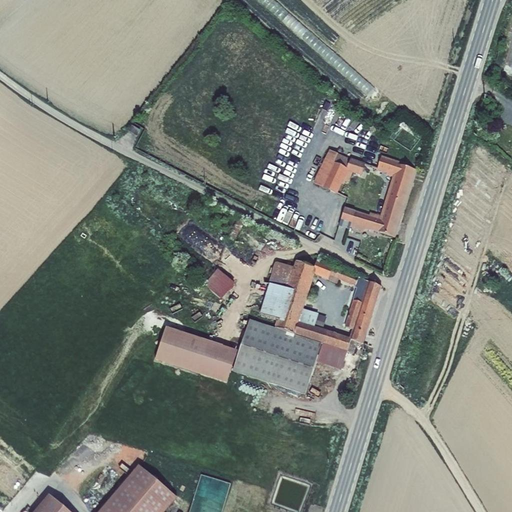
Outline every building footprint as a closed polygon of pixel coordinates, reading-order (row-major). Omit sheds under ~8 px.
[(129,131),(129,132),(138,137),(141,131),(133,126),(132,127),(129,131)] [(393,137),(411,151),(419,141),(400,127),(393,137)] [(347,169),(351,160),(330,151),(314,184),(324,189),(335,163),(347,169)] [(400,163),(382,156),(378,171),(387,174),(387,176),(393,178),(381,216),(371,213),(370,216),(346,208),(341,220),(352,224),(351,228),(365,233),(365,230),(370,232),(370,231),(396,239),(417,171),(410,169),(405,167),(400,166),(400,163)] [(366,164),(351,159),(351,160),(347,169),(335,163),(324,189),(338,195),(343,185),(349,172),(353,173),(361,177),(366,164)] [(349,172),(343,185),(344,186),(346,182),(348,183),(353,173),(349,172)] [(236,239),(244,224),(236,220),(228,235),(236,239)] [(350,230),(351,228),(352,224),(341,220),(339,227),(350,230)] [(318,261),(315,268),(297,262),(294,269),(287,290),(295,293),(285,325),(277,322),(275,329),(323,345),(347,353),(348,353),(352,341),(358,343),(364,346),(383,289),(369,282),(361,304),(354,301),(345,328),(353,331),(350,339),(323,331),(315,328),(300,324),(304,310),(315,276),(328,281),(330,276),(332,269),(333,267),(318,261)] [(287,290),(294,269),(277,263),(275,264),(269,283),(270,285),(287,290)] [(356,288),(359,279),(332,269),(330,276),(339,280),(356,288)] [(235,285),(218,270),(205,286),(222,301),(235,285)] [(330,276),(328,281),(337,285),(339,280),(330,276)] [(357,290),(354,301),(361,304),(369,282),(359,279),(356,288),(355,289),(357,290)] [(295,293),(287,290),(270,285),(260,317),(277,322),(285,325),(295,293)] [(300,324),(315,328),(319,316),(319,314),(304,310),(300,324)] [(327,318),(319,316),(315,328),(323,331),(327,318)] [(323,345),(275,329),(251,321),(233,373),(306,397),(317,363),(323,345)] [(227,385),(238,352),(166,329),(155,362),(227,385)] [(352,341),(348,353),(355,355),(358,343),(352,341)] [(323,345),(317,363),(342,372),(347,353),(323,345)] [(107,453),(127,459),(131,448),(111,442),(107,453)] [(167,511),(178,500),(139,467),(100,511),(67,511),(49,497),(36,511),(167,511)]
